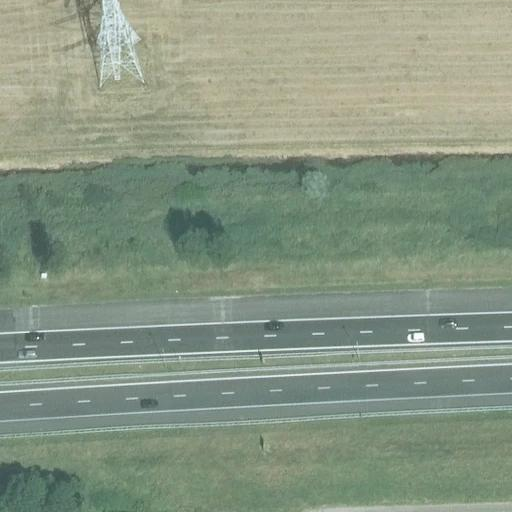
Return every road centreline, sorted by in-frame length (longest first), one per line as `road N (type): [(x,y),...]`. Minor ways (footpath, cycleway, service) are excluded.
road 1 (motorway): [(0,411),(511,381)]
road 2 (motorway): [(511,332),(0,354)]
